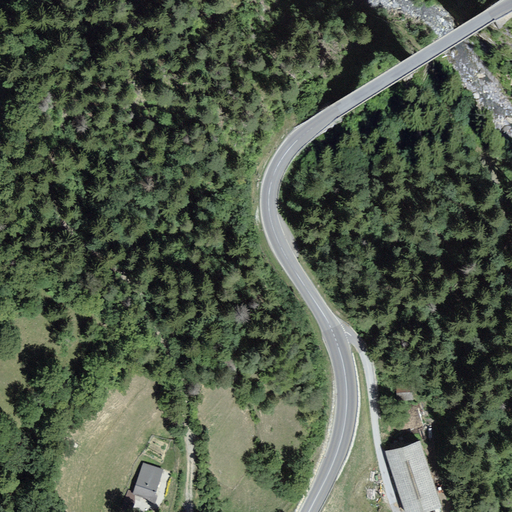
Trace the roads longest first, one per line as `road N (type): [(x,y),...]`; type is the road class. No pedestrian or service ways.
road 1 (secondary): [(308,511),(339,443),(345,375),(335,337),(272,228),(267,204),(275,168),(312,125),(511,3)]
road 2 (track): [(0,10),(33,40),(43,92),(40,161)]
